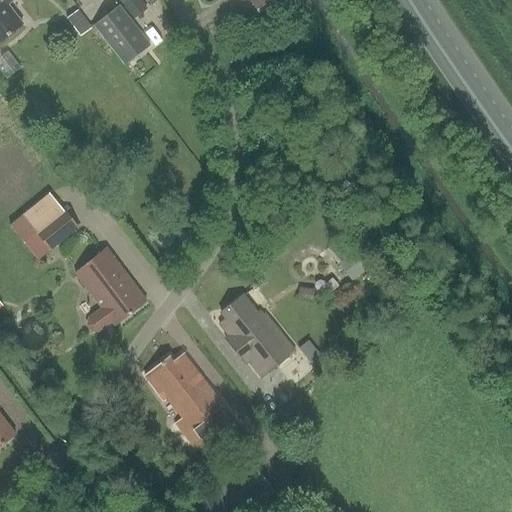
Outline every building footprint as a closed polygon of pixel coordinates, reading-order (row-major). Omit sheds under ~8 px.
[(0,0),(0,43),(23,25),(8,7),(16,0),(0,0)] [(147,11),(138,0),(130,0),(124,5),(136,19),(147,11)] [(260,20),(280,7),(275,0),(254,0),(249,4),(260,20)] [(275,0),(280,7),(282,9),(295,0),(275,0)] [(124,67),(150,47),(119,7),(93,28),(124,67)] [(77,12),(66,20),(79,39),(90,30),(77,12)] [(65,213),(49,194),(23,215),(38,235),(37,236),(50,251),(79,228),(66,212),(65,213)] [(106,250),(75,274),(102,310),(89,320),(88,324),(88,328),(91,331),(95,333),(99,333),(112,323),(115,327),(138,309),(135,305),(143,298),(106,250)] [(355,250),(338,264),(352,281),(369,267),(355,250)] [(259,313),(257,315),(243,297),(220,315),(225,321),(219,326),(228,338),(225,341),(239,359),(242,357),(261,381),(276,369),(290,388),(309,373),(264,316),(263,317),(259,313)] [(197,453),(235,423),(183,356),(173,363),(169,358),(144,377),(164,403),(167,401),(181,420),(175,425),(197,453)] [(0,447),(15,436),(0,416),(0,447)] [(200,505),(205,511),(253,511),(276,495),(252,464),(200,505)]
